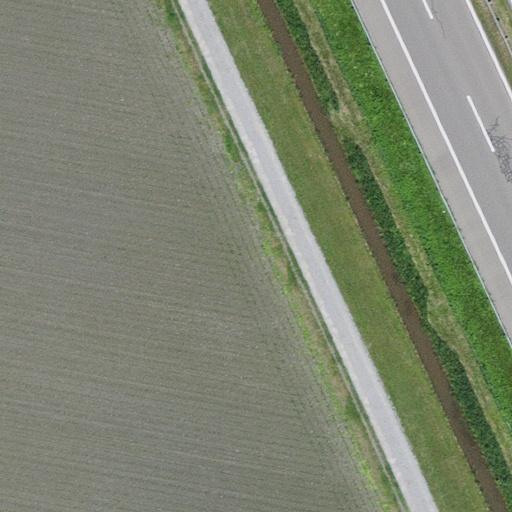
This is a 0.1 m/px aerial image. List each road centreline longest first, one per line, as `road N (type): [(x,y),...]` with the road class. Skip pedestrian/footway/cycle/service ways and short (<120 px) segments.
road 1 (track): [(211,0),(451,511)]
road 2 (motorway): [(424,0),(511,188)]
